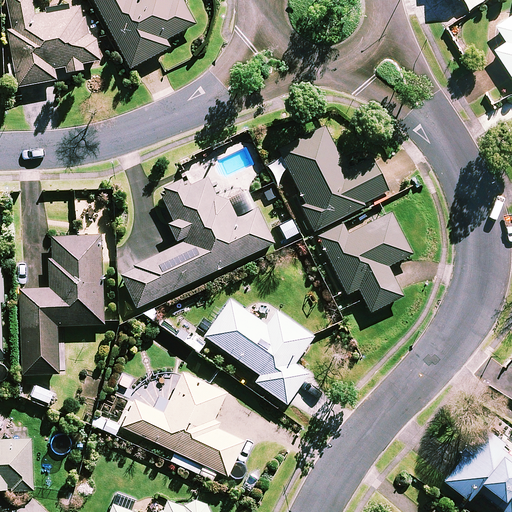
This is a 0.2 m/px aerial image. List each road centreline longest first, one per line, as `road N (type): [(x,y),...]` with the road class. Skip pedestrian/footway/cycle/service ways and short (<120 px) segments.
road 1 (residential): [(314,511),(354,443),(462,329),(486,260),(483,221),(459,161),(370,48)]
road 2 (residential): [(0,154),(89,146),(160,123),(228,91),(278,50)]
